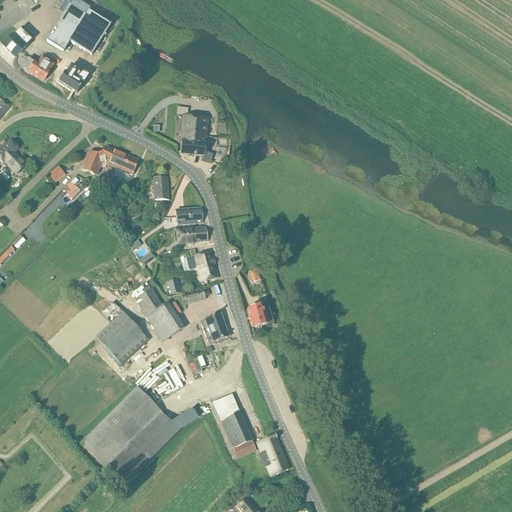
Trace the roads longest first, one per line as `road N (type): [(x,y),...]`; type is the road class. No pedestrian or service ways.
road 1 (tertiary): [(320,511),(267,394),(197,180),(0,63)]
road 2 (track): [(374,511),(511,427)]
